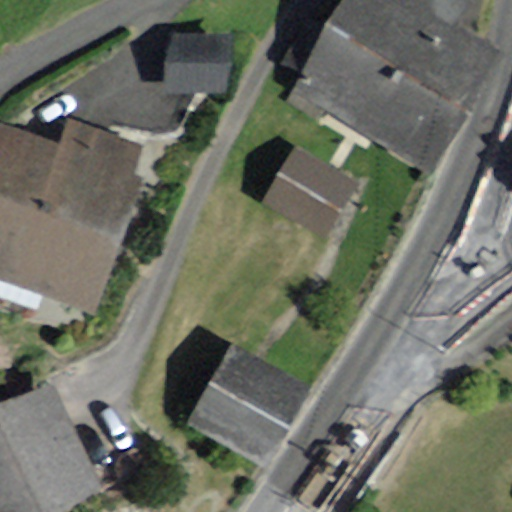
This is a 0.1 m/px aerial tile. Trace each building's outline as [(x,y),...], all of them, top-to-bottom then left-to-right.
[(354,0),(303,86),(427,160),(494,48),(454,24),(468,1),(466,0),(354,0)] [(231,34),(171,31),(168,89),(228,92),(231,34)] [(57,150),(0,127),(0,265),(97,303),(146,176),(128,168),(137,146),(69,120),(57,150)] [(351,182),(299,151),(275,193),(327,223),(351,182)] [(311,385),(229,344),(192,417),(274,457),(311,385)] [(0,511),(59,511),(104,491),(53,383),(0,408),(0,511)]
